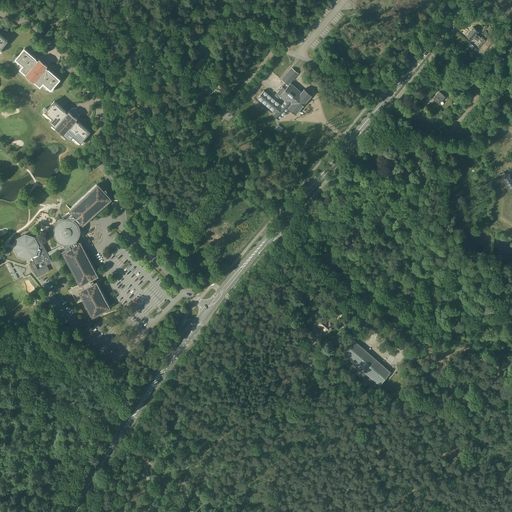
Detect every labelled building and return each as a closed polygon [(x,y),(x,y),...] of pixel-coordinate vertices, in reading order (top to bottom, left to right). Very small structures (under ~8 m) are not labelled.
[(473,27),(466,35),(471,40),(473,37),(478,42),(479,40),(482,42),(479,44),(480,45),(478,47),(480,48),(481,47),(482,46),(486,41),(484,39),(481,37),(481,38),(476,34),(478,32),(473,27)] [(481,48),(485,51),(492,43),(488,40),(481,48)] [(48,66),(48,65),(49,64),(49,63),(50,63),(50,62),(47,61),(46,60),(46,59),(45,59),(44,59),(43,59),(43,60),(40,57),(39,59),(38,60),(36,58),(24,48),(24,49),(18,56),(16,59),(12,62),(20,69),(23,72),(27,75),(33,80),(37,84),(40,86),(48,93),(51,89),(53,87),(54,88),(57,85),(56,84),(59,80),(60,79),(49,69),(46,67),(48,66)] [(282,58),(271,71),(280,78),(291,65),(282,58)] [(268,111),(270,109),(275,113),(273,115),(279,120),(288,109),(296,115),(312,96),(304,89),(302,92),(291,83),(298,74),(292,68),(282,80),(288,86),(286,88),(283,86),(281,88),(281,89),(275,95),(278,98),(280,96),(285,101),(281,106),(264,91),(257,98),(269,108),(267,110),(268,111)] [(444,89),(442,88),(439,91),(434,98),(439,103),(445,96),(441,93),(444,89)] [(207,96),(199,89),(195,93),(203,101),(207,96)] [(78,119),(78,118),(79,117),(79,116),(80,116),(80,115),(77,114),(77,113),(76,112),(75,112),(74,112),(73,112),(70,110),(69,112),(68,113),(66,111),(54,101),(54,102),(48,109),(46,112),(42,115),(50,122),(53,124),(57,128),(63,133),(67,137),(70,139),(78,146),(81,142),(83,140),(84,141),(87,138),(86,137),(89,133),(90,132),(79,122),(76,120),(78,119)] [(275,130),(280,134),(284,129),(279,125),(275,130)] [(503,173),(499,175),(508,191),(511,188),(511,181),(508,174),(505,176),(503,173)] [(57,225),(56,227),(55,231),(55,233),(57,237),(58,238),(61,241),(62,242),(64,244),(48,252),(41,239),(35,242),(33,239),(25,237),(18,240),(16,248),(20,255),(27,257),(31,255),(34,261),(31,263),(30,262),(38,277),(50,270),(49,271),(46,265),(52,262),(49,255),(65,247),(67,250),(62,252),(79,284),(72,288),(72,287),(69,288),(70,289),(69,290),(70,290),(68,290),(70,293),(71,293),(77,304),(83,300),(92,318),(100,314),(101,314),(102,314),(103,314),(103,313),(103,312),(111,308),(97,282),(101,280),(98,275),(81,242),(78,244),(76,239),(78,237),(78,235),(80,235),(81,231),(79,231),(79,229),(78,226),(82,222),(84,225),(111,200),(105,193),(106,193),(107,192),(107,191),(106,190),(105,190),(104,190),(103,191),(97,184),(70,209),(73,213),(67,219),(65,219),(61,220),(59,222),(57,225)] [(136,196),(128,196),(128,206),(136,206),(136,196)] [(344,320),(340,325),(344,329),(348,324),(349,324),(353,320),(353,319),(355,317),(350,313),(348,315),(344,320)] [(318,324),(317,325),(321,328),(321,327),(325,330),(328,326),(330,328),(334,324),(330,320),(328,322),(323,318),(317,324),(318,324)] [(391,372),(353,340),(342,353),(347,357),(343,362),(375,390),(391,372)]
